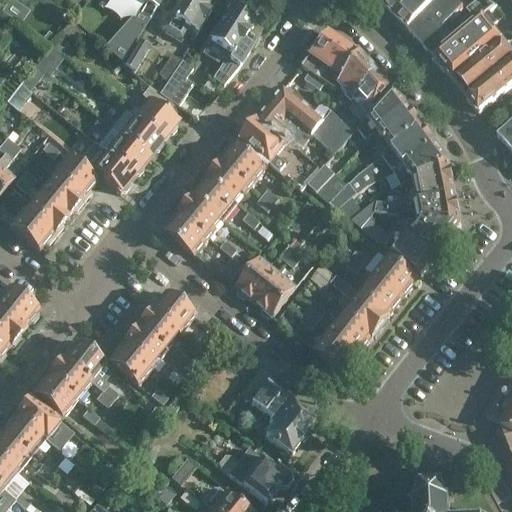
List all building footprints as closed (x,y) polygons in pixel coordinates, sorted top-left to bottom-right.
[(137,14),(106,54),(122,67),(155,13),(156,13),(164,0),(113,0),(112,1),(143,7),(145,5),(146,6),(140,16),(137,14)] [(170,18),(161,33),(181,46),(186,38),(193,43),(215,6),(208,1),(209,0),(186,0),(174,21),(170,18)] [(367,0),(384,10),(389,0),(367,0)] [(389,0),(384,10),(408,34),(440,0),(439,0),(389,0)] [(439,0),(440,0),(408,34),(434,60),(454,44),(443,32),(463,11),(451,0),(439,0)] [(482,0),(466,13),(478,23),(494,10),(496,9),(484,0),(482,0)] [(511,0),(485,0),(497,9),(504,0),(509,0),(511,2),(511,0)] [(22,14),(9,4),(0,14),(0,15),(13,26),(22,14)] [(454,44),(434,60),(433,61),(451,84),(465,73),(458,63),(490,36),(488,34),(498,25),(492,19),(498,15),(494,10),(478,23),(454,44)] [(211,45),(203,58),(220,69),(212,82),(223,88),(252,52),(251,51),(262,33),(254,28),(255,28),(230,12),(210,45),(211,45)] [(86,33),(72,23),(63,37),(77,46),(86,33)] [(361,56),(328,36),(301,69),(309,75),(304,83),(320,94),(324,87),(334,94),(338,87),(361,56)] [(75,50),(59,40),(51,53),(66,63),(75,50)] [(149,50),(138,43),(123,69),(134,76),(149,50)] [(465,73),(451,84),(465,100),(511,61),(511,44),(506,50),(501,43),(465,73)] [(338,87),(340,88),(354,103),(377,74),(361,56),(338,87)] [(180,64),(172,58),(159,79),(167,84),(180,64)] [(511,61),(465,100),(477,115),(511,86),(511,61)] [(168,85),(160,96),(178,110),(193,88),(185,83),(193,72),(180,64),(167,84),(168,85)] [(0,86),(10,75),(0,67),(0,86)] [(35,70),(21,88),(30,95),(44,78),(35,70)] [(377,74),(354,103),(369,119),(393,93),(377,74)] [(21,88),(7,106),(18,115),(32,96),(30,95),(21,88)] [(125,103),(120,109),(125,113),(162,143),(177,125),(170,119),(177,110),(178,111),(178,110),(160,96),(159,97),(149,90),(142,99),(146,102),(137,113),(125,103)] [(283,92),(271,107),(311,139),(323,124),(283,92)] [(393,93),(369,119),(357,132),(366,144),(374,137),(383,130),(396,120),(408,112),(393,93)] [(256,125),(284,149),(286,146),(289,148),(287,151),(296,157),(311,139),(271,107),(256,125)] [(383,130),(374,137),(387,155),(398,147),(421,130),(408,112),(396,120),(383,130)] [(125,113),(111,130),(148,161),(162,143),(125,113)] [(323,124),(311,139),(335,158),(353,137),(343,126),(337,120),(331,114),(323,124)] [(349,121),(343,114),(337,120),(343,126),(349,121)] [(284,149),(256,125),(239,146),(280,177),(279,178),(301,195),(307,189),(307,188),(320,174),(296,157),(287,151),(289,148),(286,146),(284,149)] [(511,126),(497,140),(511,157),(511,126)] [(107,157),(133,178),(148,161),(111,130),(97,148),(107,157)] [(329,207),(338,214),(352,202),(367,189),(395,176),(401,173),(423,157),(435,148),(421,130),(398,147),(387,155),(358,177),(347,189),(329,207)] [(13,147),(7,142),(0,149),(0,155),(4,158),(13,147)] [(0,197),(12,183),(2,175),(20,153),(13,147),(4,158),(0,163),(0,197)] [(48,147),(42,154),(53,163),(59,156),(48,147)] [(423,157),(401,173),(406,179),(398,183),(403,191),(422,180),(448,166),(435,148),(423,157)] [(236,149),(222,166),(252,191),(266,174),(236,149)] [(98,161),(90,172),(119,196),(133,178),(107,157),(102,163),(98,161)] [(66,161),(52,178),(54,180),(81,202),(95,185),(66,161)] [(222,166),(208,183),(235,206),(243,196),(246,198),(252,191),(222,166)] [(422,180),(403,191),(406,207),(405,208),(405,209),(413,206),(416,206),(454,197),(448,166),(422,180)] [(325,169),(320,174),(307,188),(316,196),(334,177),(325,169)] [(25,174),(20,181),(31,190),(37,183),(25,174)] [(334,177),(316,196),(317,197),(328,208),(329,207),(347,189),(334,177)] [(43,188),(37,195),(67,219),(81,202),(54,180),(52,178),(43,188)] [(34,205),(26,214),(53,236),(67,219),(37,195),(31,190),(20,181),(14,188),(31,202),(34,205)] [(194,200),(221,222),(224,225),(238,208),(235,206),(208,183),(194,200)] [(268,194),(262,200),(273,210),(279,203),(268,194)] [(405,208),(373,206),(372,214),(377,215),(402,219),(416,222),(460,229),(454,197),(416,206),(413,206),(405,209),(405,208)] [(194,200),(181,216),(211,241),(216,234),(214,232),(221,222),(194,200)] [(273,210),(262,200),(257,207),(268,216),(273,210)] [(352,202),(338,214),(347,223),(361,213),(352,202)] [(351,225),(359,231),(372,217),(374,218),(377,215),(372,214),(373,206),(351,225)] [(23,212),(10,230),(39,254),(53,236),(26,214),(23,212)] [(181,216),(166,234),(196,258),(211,241),(181,216)] [(259,226),(248,217),(243,224),(254,233),(259,226)] [(372,217),(359,231),(387,253),(422,279),(435,262),(423,253),(401,235),(393,230),(391,231),(387,235),(370,222),(374,218),(372,217)] [(394,230),(393,230),(401,235),(423,253),(435,262),(460,229),(416,222),(402,219),(394,230)] [(280,262),(286,267),(301,248),(295,243),(280,262)] [(226,245),(221,252),(231,260),(237,254),(226,245)] [(308,253),(301,248),(286,267),(293,273),(308,253)] [(231,260),(221,252),(215,258),(226,267),(231,260)] [(367,264),(355,255),(350,262),(362,271),(367,264)] [(388,260),(373,279),(403,303),(419,284),(388,260)] [(262,262),(238,292),(237,298),(243,303),(250,301),(255,306),(279,276),(262,262)] [(345,269),(356,278),(362,271),(350,262),(345,269)] [(322,269),(310,282),(325,294),(331,288),(352,305),(343,316),(374,340),(374,339),(375,340),(389,323),(387,322),(388,321),(362,300),(358,297),(351,291),(336,279),(336,280),(322,269)] [(279,276),(255,306),(262,311),(261,317),(267,322),(272,320),(297,290),(279,276)] [(370,289),(362,300),(388,321),(403,303),(373,279),(367,286),(370,289)] [(8,290),(0,300),(0,312),(24,332),(38,315),(8,290)] [(150,314),(176,336),(179,338),(194,321),(164,296),(150,314)] [(0,312),(0,340),(10,349),(24,332),(0,312)] [(322,321),(311,312),(306,319),(317,327),(322,321)] [(150,314),(136,331),(166,355),(172,348),(168,345),(176,336),(150,314)] [(334,328),(328,334),(359,359),(374,340),(343,316),(343,317),(345,319),(337,330),(334,328)] [(306,319),(301,325),(312,334),(317,327),(306,319)] [(136,331),(122,347),(149,369),(156,361),(159,363),(166,355),(136,331)] [(207,333),(202,341),(212,349),(218,342),(207,333)] [(328,334),(313,353),(344,378),(359,359),(328,334)] [(0,340),(0,361),(10,349),(0,340)] [(75,344),(60,362),(91,387),(105,369),(75,344)] [(122,347),(108,365),(137,389),(152,372),(149,369),(122,347)] [(183,358),(177,365),(189,375),(195,368),(183,358)] [(60,362),(46,379),(77,404),(91,387),(60,362)] [(189,375),(177,365),(172,372),(184,382),(189,375)] [(284,393),(260,374),(240,399),(264,418),(253,432),(289,460),(316,428),(280,399),(284,393)] [(77,404),(46,379),(32,397),(63,422),(77,404)] [(511,390),(502,386),(486,419),(502,427),(501,430),(511,435),(511,390)] [(107,389),(101,396),(113,405),(118,399),(107,389)] [(167,402),(156,393),(150,400),(162,409),(167,402)] [(113,405),(101,396),(96,403),(107,412),(113,405)] [(29,401),(14,419),(45,444),(45,443),(46,444),(60,427),(29,401)] [(159,415),(151,408),(138,426),(146,432),(159,415)] [(99,422),(87,413),(82,420),(93,429),(99,422)] [(31,461),(42,469),(53,478),(58,472),(47,464),(49,462),(37,453),(45,444),(14,419),(0,436),(31,461)] [(511,435),(501,430),(493,445),(511,491),(511,435)] [(81,444),(69,435),(64,442),(75,452),(81,444)] [(0,436),(0,463),(17,477),(31,461),(0,436)] [(145,449),(124,474),(135,483),(156,459),(145,449)] [(224,461),(217,469),(220,473),(266,508),(278,493),(286,492),(290,486),(289,477),(279,470),(271,471),(248,453),(237,468),(228,462),(224,461)] [(0,463),(0,491),(3,494),(17,477),(0,463)] [(115,473),(105,465),(93,481),(103,489),(115,473)] [(53,478),(42,469),(36,476),(47,485),(53,478)] [(187,483),(177,474),(170,483),(180,491),(187,483)] [(130,484),(121,478),(109,493),(118,499),(130,484)] [(448,511),(448,505),(452,505),(452,502),(448,502),(439,486),(442,483),(440,481),(437,485),(419,486),(417,481),(414,483),(417,487),(410,503),(407,503),(407,507),(412,506),(411,511),(448,511)] [(202,504),(203,509),(206,511),(245,511),(226,496),(225,497),(218,492),(212,492),(202,504)] [(194,511),(199,506),(191,499),(191,500),(185,494),(180,501),(193,511),(194,511)] [(106,495),(97,507),(103,511),(105,511),(114,502),(106,495)] [(19,497),(13,504),(23,511),(25,511),(30,506),(19,497)]
